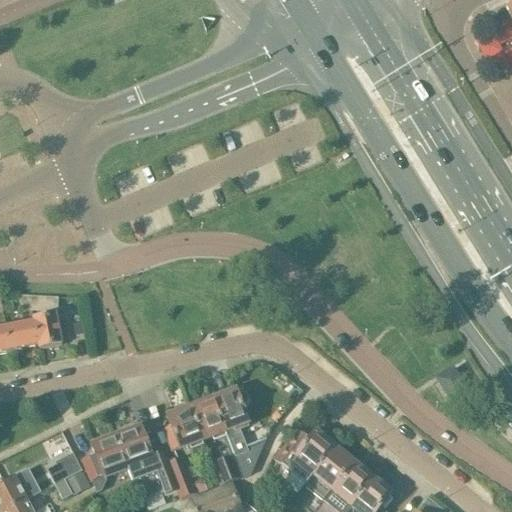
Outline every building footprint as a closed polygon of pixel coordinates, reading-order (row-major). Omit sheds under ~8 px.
[(18,297),(18,298),(22,315),(31,312),(31,313),(58,314),(59,300),(18,297)] [(33,321),(34,325),(39,347),(39,352),(62,347),(56,317),(33,321)] [(34,325),(6,330),(11,353),(39,347),(34,325)] [(6,330),(0,331),(0,355),(11,353),(6,330)] [(470,400),(453,372),(438,381),(456,409),(470,400)] [(249,425),(242,408),(245,407),(248,404),(249,400),(247,396),(244,394),(240,394),(238,395),(237,393),(214,402),(226,434),(249,425)] [(204,442),(226,434),(214,402),(191,410),(204,442)] [(172,429),(164,432),(169,445),(172,454),(175,453),(204,442),(191,410),(168,419),(172,429)] [(120,438),(117,439),(128,472),(133,485),(134,486),(138,495),(142,503),(164,495),(164,496),(177,492),(172,481),(167,466),(164,458),(153,462),(141,430),(137,431),(135,428),(132,426),(120,431),(119,434),(120,438)] [(297,433),(274,462),(306,487),(335,451),(335,450),(337,447),(337,445),(328,438),(326,438),(324,441),(316,435),(310,443),(297,433)] [(96,458),(84,462),(97,495),(101,493),(106,482),(105,481),(105,480),(114,477),(128,471),(116,439),(92,448),(96,458)] [(267,441),(234,455),(235,458),(243,480),(251,477),(267,441)] [(335,451),(306,487),(324,502),(332,493),(354,466),(335,451)] [(47,472),(55,487),(82,472),(73,455),(55,464),(57,467),(47,472)] [(235,458),(212,466),(220,489),(243,480),(235,458)] [(184,459),(167,466),(172,481),(177,492),(181,503),(198,496),(184,460),(184,459)] [(332,493),(351,508),(373,481),(354,466),(332,493)] [(82,472),(55,487),(62,502),(73,497),(65,482),(82,473),(82,472)] [(0,511),(7,511),(27,502),(15,479),(0,486),(0,511)] [(351,508),(347,511),(382,511),(380,510),(392,496),(373,481),(351,508)] [(203,499),(191,503),(194,511),(240,511),(231,488),(211,496),(203,499)] [(7,511),(32,511),(27,502),(7,511)]
